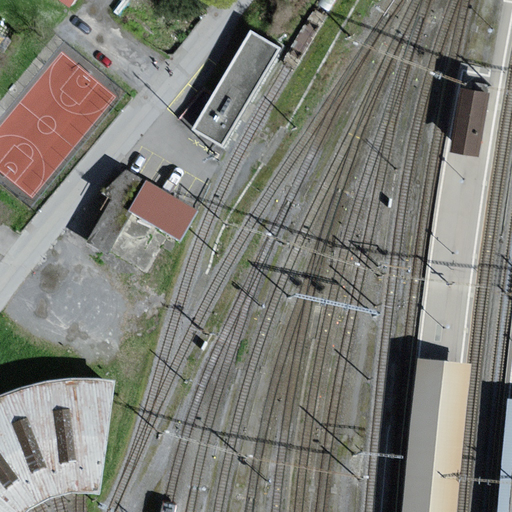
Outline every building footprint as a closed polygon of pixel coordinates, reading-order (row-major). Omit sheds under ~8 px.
[(284,48),(256,31),(198,127),(226,144),(284,48)] [(458,147),(479,150),(489,93),(468,90),(458,147)] [(198,213),(128,171),(124,178),(115,173),(102,193),(114,200),(90,239),(108,250),(131,212),(180,242),(198,213)] [(453,511),(453,510),(460,435),(466,363),(416,357),(400,511),(453,511)] [(27,511),(28,511),(37,505),(48,500),(58,497),(71,494),(81,493),(101,495),(116,382),(85,379),(59,381),(34,385),(11,392),(0,396),(0,511),(27,511)] [(511,511),(511,401),(504,401),(494,511),(511,511)]
